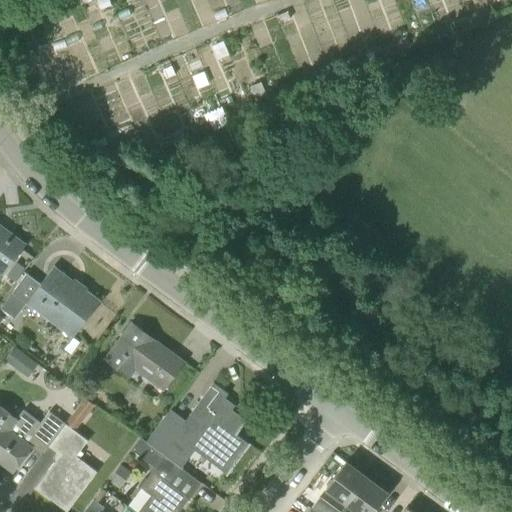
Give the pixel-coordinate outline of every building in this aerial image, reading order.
[(137,155),(127,147),(114,163),(124,171),(137,155)] [(0,271),(4,275),(26,245),(12,234),(11,237),(0,228),(0,271)] [(73,337),(101,300),(87,289),(84,294),(62,278),(65,274),(55,266),(27,303),(38,311),(39,309),(61,325),(59,327),(73,337)] [(129,376),(136,367),(165,388),(184,361),(133,323),(107,359),(129,376)] [(9,358),(32,369),(37,357),(15,346),(9,358)] [(172,408),(147,441),(177,463),(195,439),(219,458),(231,467),(226,474),(228,475),(252,443),(250,442),(250,443),(237,434),(248,419),(246,418),(246,419),(223,401),(229,393),(214,382),(187,419),(172,408)] [(0,406),(0,460),(13,471),(31,446),(10,430),(17,420),(0,406)] [(49,446),(66,423),(50,411),(33,433),(49,446)] [(89,440),(66,423),(49,446),(61,454),(36,487),(68,511),(98,471),(77,456),(89,440)] [(152,494),(138,511),(179,511),(190,498),(172,484),(183,469),(182,468),(182,467),(177,463),(147,441),(141,437),(132,449),(155,467),(141,486),(152,494)] [(327,488),(348,503),(367,477),(346,461),(327,488)] [(373,511),(388,492),(367,477),(348,503),(359,511),(373,511)] [(102,511),(105,507),(94,499),(84,511),(102,511)]
